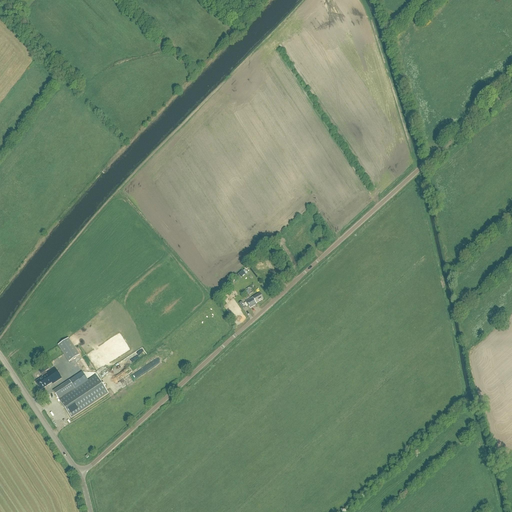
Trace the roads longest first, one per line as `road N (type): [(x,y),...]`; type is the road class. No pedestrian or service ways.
road 1 (tertiary): [(79,475),(511,87)]
road 2 (tertiary): [(79,475),(0,355)]
